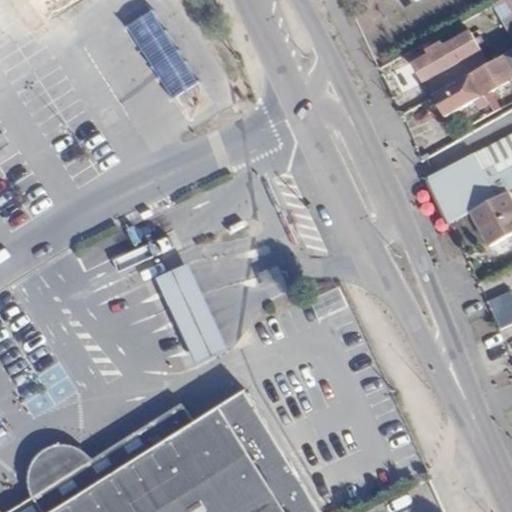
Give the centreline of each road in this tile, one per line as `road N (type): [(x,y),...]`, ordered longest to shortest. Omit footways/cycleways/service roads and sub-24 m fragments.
road 1 (residential): [(250,0),(365,248),(474,420)]
road 2 (residential): [(474,420),(390,191),(303,0)]
road 3 (unknown): [(314,143),(138,264),(133,291),(145,330)]
road 4 (unknown): [(153,0),(174,18),(212,91),(202,109),(127,147)]
